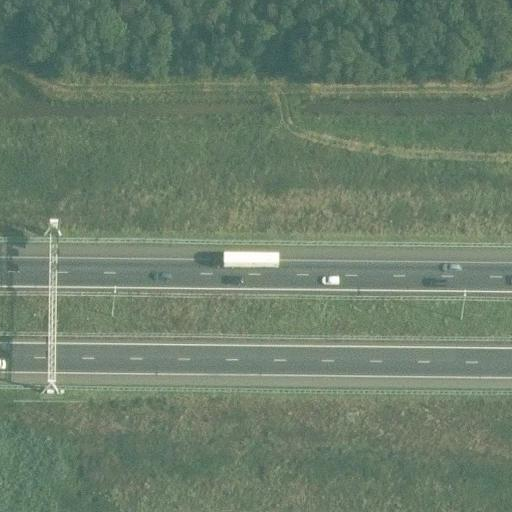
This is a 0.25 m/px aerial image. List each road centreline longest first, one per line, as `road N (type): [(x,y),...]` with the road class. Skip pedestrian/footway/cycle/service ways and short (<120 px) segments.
road 1 (motorway): [(0,358),(511,363)]
road 2 (motorway): [(511,277),(0,272)]
